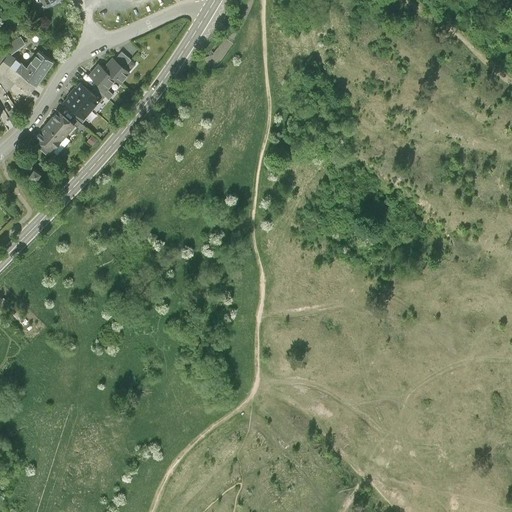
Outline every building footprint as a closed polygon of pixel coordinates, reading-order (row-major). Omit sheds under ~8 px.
[(53,62),(39,52),(27,69),(9,56),(24,44),(20,38),(0,53),(0,86),(6,97),(14,84),(30,96),(53,62)] [(21,59),(34,48),(28,41),(15,53),(21,59)] [(121,53),(115,61),(124,69),(130,61),(121,53)] [(112,59),(103,69),(116,80),(121,84),(129,74),(124,69),(115,61),(112,59)] [(132,69),(138,64),(134,60),(129,64),(132,69)] [(106,91),(116,80),(103,69),(99,66),(89,77),(106,91)] [(76,89),(72,93),(92,109),(100,100),(81,85),(77,89),(76,89)] [(92,109),(72,93),(69,97),(69,98),(65,103),(84,119),(92,109)] [(74,126),(58,113),(35,139),(40,142),(51,152),(74,126)]
